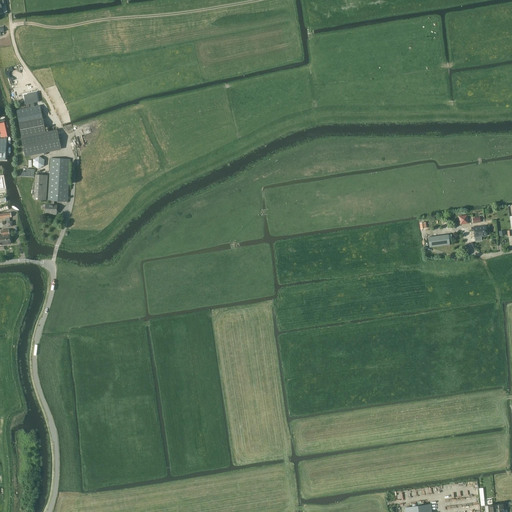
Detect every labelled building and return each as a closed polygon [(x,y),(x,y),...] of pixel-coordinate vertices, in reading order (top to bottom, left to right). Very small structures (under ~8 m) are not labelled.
[(34,96),(23,98),(25,104),(31,102),(33,102),(35,101),(39,101),(37,91),(33,92),(34,96)] [(16,110),(22,138),(46,133),(40,105),(16,110)] [(46,133),(22,138),(26,156),(61,149),(58,131),(46,133)] [(45,157),(34,157),(33,166),(44,167),(45,157)] [(50,158),(48,201),(50,201),(54,201),(67,202),(70,159),(50,158)] [(20,176),(26,177),(34,177),(35,169),(27,168),(26,172),(20,171),(20,176)] [(48,175),(35,174),(34,200),(46,201),(48,175)] [(54,205),(54,201),(50,201),(49,205),(45,204),(45,213),(56,214),(57,205),(54,205)] [(4,222),(5,227),(13,226),(12,221),(10,221),(10,220),(10,218),(11,217),(11,213),(0,213),(0,219),(5,219),(6,222),(4,222)] [(468,223),(469,223),(468,216),(467,216),(467,215),(460,216),(461,224),(468,223)] [(475,228),(475,227),(471,228),(472,231),(474,230),(475,237),(476,237),(477,238),(478,238),(479,238),(480,237),(480,236),(487,235),(485,226),(475,228)] [(0,235),(0,245),(11,244),(9,229),(1,231),(2,235),(0,235)] [(450,244),(448,234),(428,237),(429,247),(450,244)]
